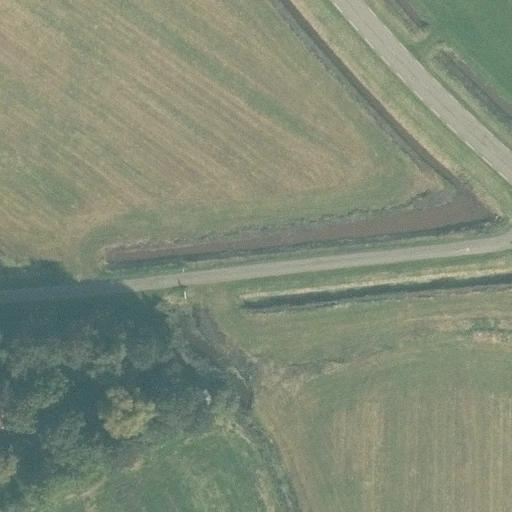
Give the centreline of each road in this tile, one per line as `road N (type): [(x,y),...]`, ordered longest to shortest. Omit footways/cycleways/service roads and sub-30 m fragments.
road 1 (unclassified): [(0,297),(511,240)]
road 2 (track): [(322,511),(209,277)]
road 3 (tertiary): [(511,169),(344,0)]
